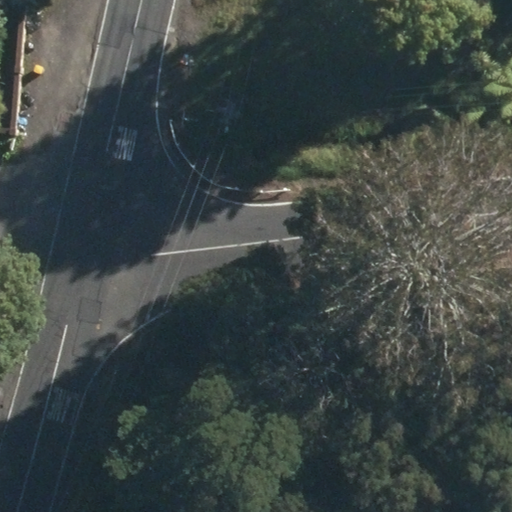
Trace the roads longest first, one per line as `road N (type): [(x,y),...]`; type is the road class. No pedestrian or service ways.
road 1 (unclassified): [(511,189),(105,212)]
road 2 (tertiary): [(105,212),(18,511)]
road 3 (tertiary): [(150,0),(105,212)]
